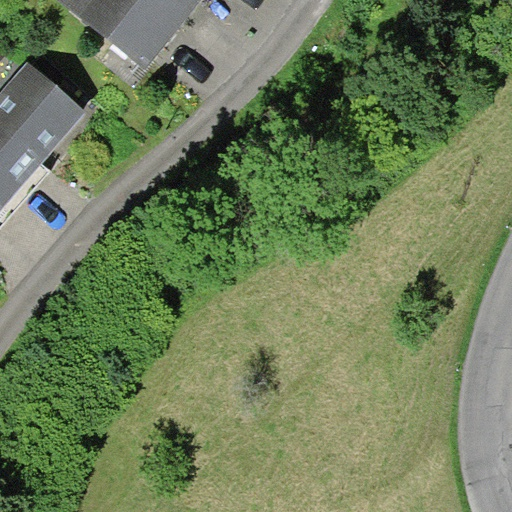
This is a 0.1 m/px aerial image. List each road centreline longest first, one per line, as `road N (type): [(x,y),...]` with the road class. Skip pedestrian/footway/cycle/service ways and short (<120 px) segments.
road 1 (track): [(0,338),(262,54),(302,0)]
road 2 (tertiary): [(497,511),(483,403),(511,298)]
